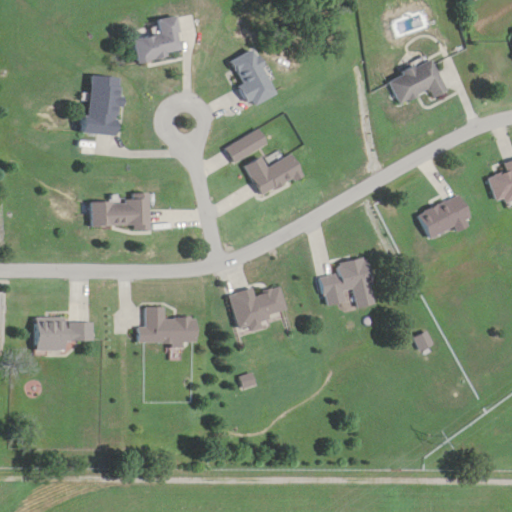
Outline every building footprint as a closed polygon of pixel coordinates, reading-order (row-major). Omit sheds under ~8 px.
[(175,18),(155,21),(157,37),(130,40),(133,64),(165,60),(165,55),(179,53),(175,18)] [(225,65),(252,108),(276,93),(249,50),(225,65)] [(385,82),(397,105),(427,90),(432,99),(445,93),(428,60),(385,82)] [(119,79),(89,77),(86,117),(78,117),(77,134),(115,136),(119,79)] [(300,176),(289,155),(264,168),(259,157),(242,167),(259,198),(300,176)] [(511,199),(511,160),(501,164),(503,173),(486,178),(495,205),(511,199)] [(415,214),(427,239),(469,220),(458,195),(415,214)] [(88,200),(88,229),(146,228),(146,200),(88,200)] [(371,283),(365,257),(334,265),(336,273),(316,278),(323,308),(343,303),(340,291),(371,283)] [(226,296),(236,333),(259,327),(257,320),(284,312),(278,288),(252,295),(250,289),(226,296)] [(162,308),(142,308),(142,327),(134,327),(134,345),(194,345),(194,319),(161,319),(162,308)] [(64,342),(89,342),(89,320),(32,320),(32,352),(64,352),(64,342)] [(410,339),(417,352),(430,346),(424,333),(410,339)]
